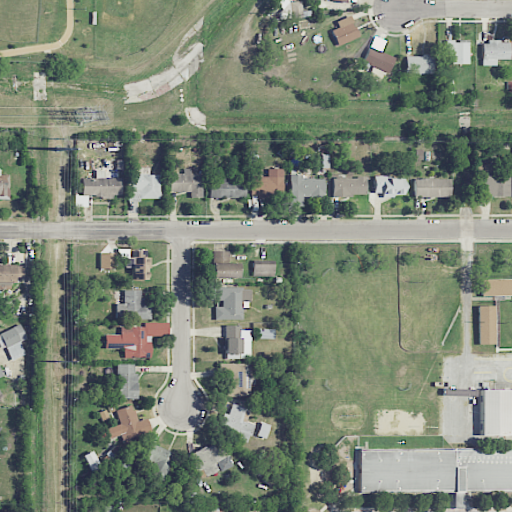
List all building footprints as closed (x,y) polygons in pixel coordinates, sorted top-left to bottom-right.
[(301,1),(282,1),(283,18),(301,18),(301,1)] [(330,31),(338,46),(358,36),(348,15),(335,22),(338,27),(330,31)] [(385,41),(374,36),(362,61),(387,73),(394,58),(380,51),(385,41)] [(468,64),(469,41),(446,41),(446,56),(451,56),(451,64),(468,64)] [(482,66),(496,66),(496,59),(509,59),(509,41),(482,41),(482,66)] [(405,56),(405,74),(433,73),(433,55),(405,56)] [(509,197),(510,174),(493,174),(493,166),(483,166),(482,196),(509,197)] [(148,167),(128,167),(127,199),(159,199),(160,174),(148,174),(148,167)] [(202,173),(190,173),(190,169),(183,168),(183,174),(169,173),(169,192),(190,192),(190,197),(202,197),(202,173)] [(250,176),(249,196),(282,197),(282,168),(267,168),(267,176),(250,176)] [(8,174),(1,175),(1,169),(0,169),(0,199),(9,199),(8,174)] [(81,178),(81,197),(121,196),(120,178),(104,178),(104,170),(95,170),(95,178),(81,178)] [(324,198),(324,177),(289,177),(289,206),(302,206),(302,197),(324,198)] [(366,177),(332,177),(332,196),(366,195),(366,177)] [(373,195),(404,196),(404,186),(398,186),(398,177),(374,177),(373,195)] [(414,179),(414,197),(450,196),(449,178),(414,179)] [(245,198),(245,179),(209,179),(209,197),(245,198)] [(131,266),(132,280),(149,279),(148,249),(117,249),(118,259),(124,259),(124,266),(131,266)] [(213,277),(238,278),(239,263),(229,263),(229,251),(213,251),(213,277)] [(100,269),(115,268),(115,253),(99,253),(100,269)] [(274,261),(253,260),(253,275),(274,276),(274,261)] [(23,265),(0,264),(0,283),(10,284),(10,279),(23,279),(23,265)] [(481,296),(511,295),(511,278),(480,279),(481,296)] [(214,320),(242,320),(243,307),(249,307),(249,288),(214,288),(214,301),(222,301),(222,307),(215,307),(214,320)] [(142,290),(123,290),(123,304),(116,303),(116,318),(150,319),(151,306),(142,306),(142,290)] [(494,344),(494,305),(477,306),(478,344),(494,344)] [(25,354),(19,341),(26,339),(20,324),(0,332),(0,334),(11,361),(25,354)] [(226,358),(250,358),(250,329),(240,330),(240,325),(225,325),(226,358)] [(123,348),(123,357),(151,357),(151,341),(146,341),(146,327),(120,326),(120,335),(105,335),(104,348),(123,348)] [(136,399),(136,363),(118,364),(118,399),(136,399)] [(250,363),(218,364),(218,376),(230,376),(230,384),(223,384),(224,397),(251,396),(250,363)] [(509,390),(479,390),(479,435),(509,435),(509,390)] [(253,424),(246,423),(249,409),(231,404),(228,415),(222,414),(220,424),(224,425),(221,435),(249,442),(253,424)] [(141,436),(132,405),(115,410),(120,424),(107,428),(110,438),(121,435),(123,442),(141,436)] [(205,477),(218,471),(214,462),(226,457),(219,440),(190,454),(198,471),(202,469),(205,477)] [(154,477),(164,482),(177,455),(148,442),(139,461),(157,470),(154,477)] [(511,490),(511,448),(357,449),(357,491),(511,490)] [(203,511),(230,511),(231,503),(203,503),(203,511)]
